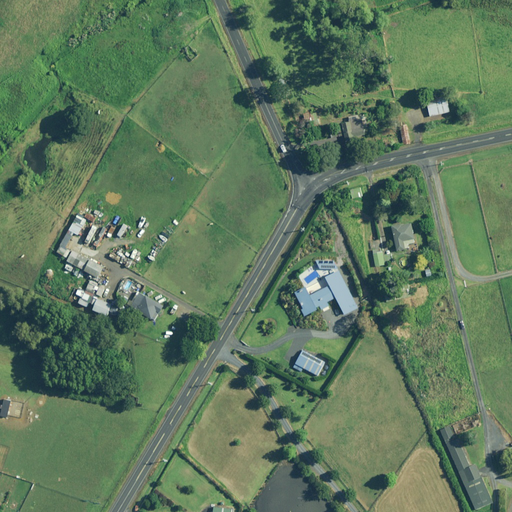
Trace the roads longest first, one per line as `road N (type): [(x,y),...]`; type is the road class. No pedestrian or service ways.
road 1 (tertiary): [(311,185),(114,511)]
road 2 (unclassified): [(311,185),(293,163),(218,0)]
road 3 (tertiary): [(511,133),(354,166),(311,185)]
